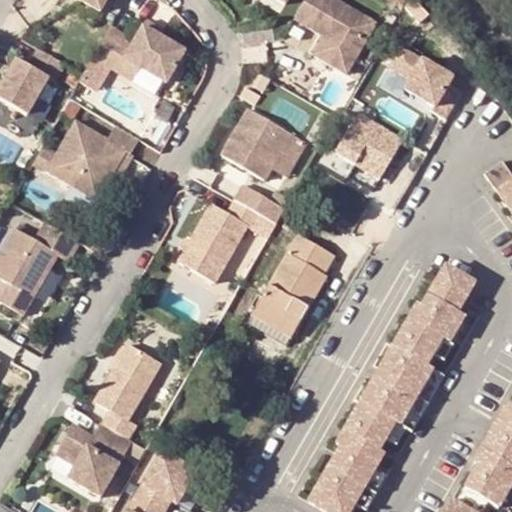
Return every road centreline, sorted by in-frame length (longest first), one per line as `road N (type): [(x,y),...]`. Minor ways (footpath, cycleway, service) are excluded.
road 1 (residential): [(0,467),(225,79),(221,44),(181,0)]
road 2 (residential): [(247,511),(468,141)]
